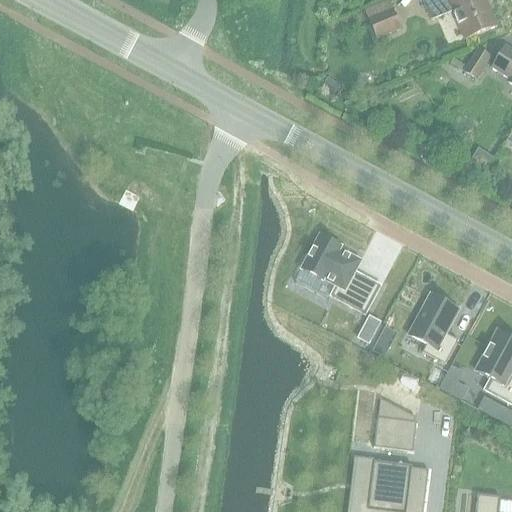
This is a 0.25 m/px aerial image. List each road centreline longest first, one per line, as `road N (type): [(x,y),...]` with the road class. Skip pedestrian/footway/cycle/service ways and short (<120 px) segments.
road 1 (tertiary): [(166,511),(209,198)]
road 2 (secondary): [(511,257),(240,112)]
road 3 (secondary): [(171,73),(42,0)]
